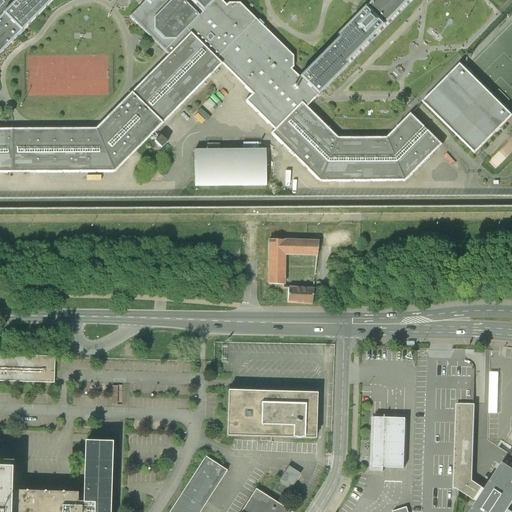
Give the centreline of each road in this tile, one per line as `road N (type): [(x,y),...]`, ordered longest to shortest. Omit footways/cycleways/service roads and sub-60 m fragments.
road 1 (secondary): [(0,317),(343,324)]
road 2 (unclassified): [(316,511),(338,466),(343,324)]
road 3 (secondary): [(511,311),(386,324)]
road 4 (secondary): [(386,324),(511,331)]
